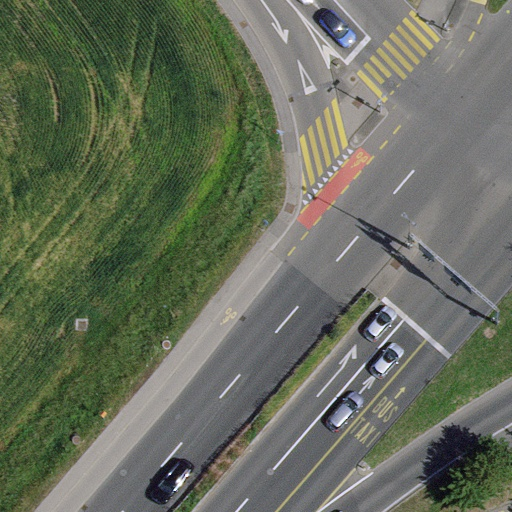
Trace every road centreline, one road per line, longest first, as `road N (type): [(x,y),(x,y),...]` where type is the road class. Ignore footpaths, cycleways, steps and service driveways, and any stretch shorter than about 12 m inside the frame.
road 1 (primary): [(267,511),(492,243)]
road 2 (primary): [(339,253),(125,511)]
road 3 (primary): [(277,0),(321,101),(339,253)]
road 4 (motorway): [(356,511),(511,405)]
road 5 (primary): [(464,120),(339,253)]
road 6 (secondary): [(338,0),(464,120)]
road 7 (primary): [(492,243),(481,158),(464,120)]
